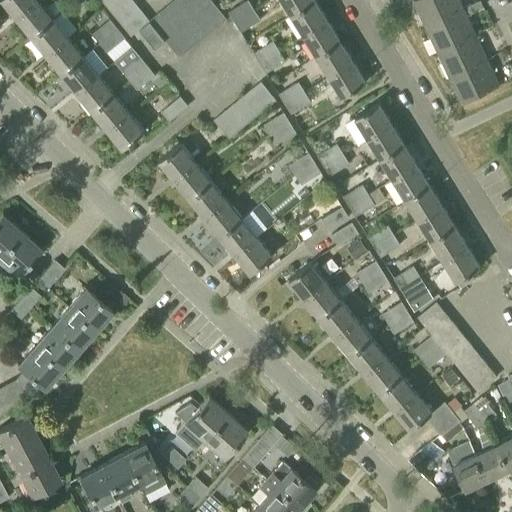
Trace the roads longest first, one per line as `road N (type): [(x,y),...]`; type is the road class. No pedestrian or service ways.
road 1 (residential): [(415,508),(0,101)]
road 2 (residential): [(511,257),(350,0)]
